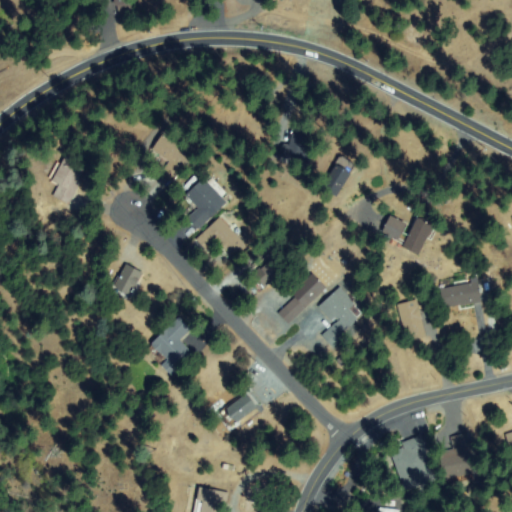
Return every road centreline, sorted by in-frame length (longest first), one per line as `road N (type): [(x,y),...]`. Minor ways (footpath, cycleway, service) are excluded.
road 1 (residential): [(511,149),(348,60),(272,41),(202,40),(135,54),(0,125)]
road 2 (residential): [(347,438),(133,213)]
road 3 (residential): [(300,511),(321,467),(368,421),(511,377)]
